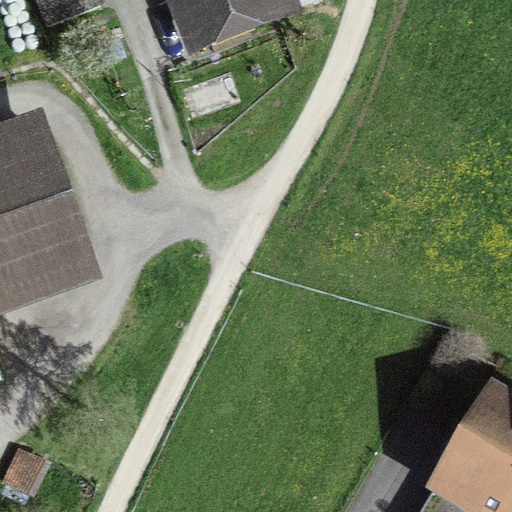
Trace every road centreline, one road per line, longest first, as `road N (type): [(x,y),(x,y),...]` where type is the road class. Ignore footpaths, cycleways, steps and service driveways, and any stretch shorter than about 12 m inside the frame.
road 1 (track): [(362,0),(354,33),(113,511)]
road 2 (track): [(0,435),(60,356),(107,311),(116,241),(176,177),(124,0)]
road 3 (track): [(247,239),(157,203),(93,158),(38,101),(0,108)]
